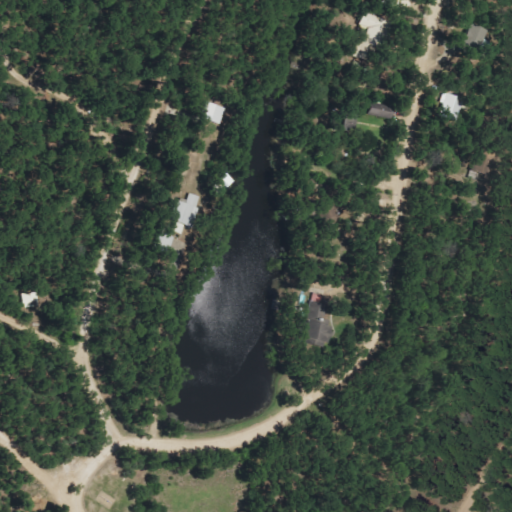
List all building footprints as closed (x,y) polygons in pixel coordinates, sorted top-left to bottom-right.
[(458,119),(463,99),(443,94),(438,114),(458,119)] [(201,118),(221,124),(227,108),(207,102),(201,118)] [(201,198),(191,194),(187,204),(175,200),(168,219),(190,227),(201,198)] [(41,307),(40,293),(25,294),(26,308),(41,307)] [(326,304),(307,301),(301,343),(327,347),(330,323),(323,322),(326,304)]
